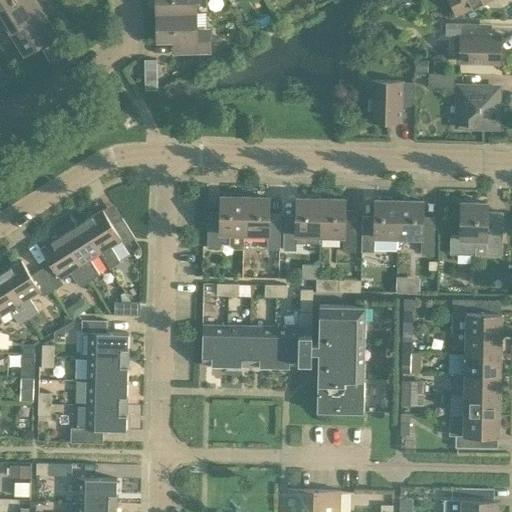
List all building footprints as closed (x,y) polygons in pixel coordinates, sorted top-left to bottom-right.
[(0,35),(41,10),(34,0),(6,0),(0,4),(0,15),(3,20),(0,21),(0,35)] [(155,0),(155,14),(194,13),(193,0),(155,0)] [(449,0),(456,15),(482,3),(480,0),(449,0)] [(41,10),(0,35),(0,41),(4,47),(15,40),(23,53),(55,32),(41,10)] [(194,13),(155,14),(155,40),(179,40),(179,52),(207,52),(207,30),(194,30),(194,13)] [(445,36),(459,36),(459,63),(499,63),(499,37),(491,37),(491,24),(445,23),(445,36)] [(160,57),(148,57),(148,89),(161,89),(160,57)] [(0,85),(8,80),(0,66),(0,85)] [(428,74),(428,87),(453,88),(453,74),(428,74)] [(414,81),(401,81),(369,80),(368,120),(400,121),(401,103),(413,103),(413,102),(414,81)] [(456,85),(455,128),(498,129),(499,86),(456,85)] [(243,249),(243,233),(244,196),(220,195),(219,223),(207,222),(207,247),(219,248),(219,241),(229,241),(229,244),(233,249),(243,249)] [(244,196),(243,233),(267,234),(267,250),(279,250),(280,224),(267,224),(268,197),(244,196)] [(295,235),(319,235),(320,197),(296,197),(295,225),(283,224),(282,250),(294,251),(295,235)] [(320,197),(319,235),(343,236),(343,252),(355,252),(355,226),(343,226),(344,198),(320,197)] [(397,249),(397,237),(398,200),(374,199),(373,226),(361,226),(360,252),(372,252),(373,248),(397,249)] [(398,200),(397,237),(421,238),(421,254),(433,254),(433,228),(421,228),(422,200),(398,200)] [(502,230),(486,229),(487,202),(460,201),(459,238),(451,238),(451,254),(501,256),(502,230)] [(102,209),(81,222),(100,252),(109,267),(120,261),(110,246),(121,239),(124,245),(134,238),(122,218),(112,224),(102,209)] [(81,222),(61,235),(89,280),(99,274),(89,259),(100,252),(81,222)] [(49,263),(40,269),(53,289),(62,283),(59,278),(70,271),(79,286),(89,280),(61,235),(40,248),(49,263)] [(21,260),(0,273),(28,318),(38,312),(29,297),(39,290),(43,296),(53,289),(40,269),(30,275),(21,260)] [(0,322),(2,321),(0,318),(0,314),(9,309),(18,324),(28,318),(0,273),(0,322)] [(400,274),(400,290),(423,291),(424,275),(400,274)] [(356,288),(357,281),(317,280),(317,292),(356,293),(356,288)] [(215,294),(226,294),(226,282),(215,282),(215,294)] [(237,283),(226,282),(226,294),(237,294),(237,283)] [(498,283),(498,291),(509,291),(509,283),(498,283)] [(263,296),(274,296),(274,284),(263,284),(263,296)] [(285,284),(274,284),(274,296),(285,296),(285,284)] [(298,324),(297,360),(310,360),(310,331),(311,288),(299,288),(298,324)] [(452,332),(464,333),(500,333),(501,312),(485,312),(485,300),(453,299),(452,332)] [(115,302),(114,314),(139,314),(139,302),(131,302),(122,302),(115,302)] [(317,302),(317,336),(324,336),(323,380),(316,380),(315,409),(362,409),(364,303),(317,302)] [(80,311),(74,303),(67,308),(73,316),(80,311)] [(402,310),(402,331),(412,332),(412,310),(402,310)] [(82,320),(82,331),(88,331),(87,355),(128,356),(128,334),(106,333),(106,320),(82,320)] [(200,362),(225,363),(225,323),(201,322),(200,362)] [(249,323),(225,323),(225,363),(249,363),(249,323)] [(273,324),(249,323),(249,363),(273,364),(273,324)] [(273,324),(273,364),(297,364),(297,362),(298,324),(273,324)] [(412,332),(402,331),(402,352),(411,352),(412,332)] [(500,333),(464,333),(464,353),(500,354),(500,333)] [(54,344),(42,344),(41,355),(53,355),(54,344)] [(421,352),(411,352),(402,352),(401,373),(420,373),(421,352)] [(34,353),(21,353),(20,377),(33,377),(34,353)] [(500,354),(464,353),(464,374),(500,374),(500,354)] [(53,355),(41,355),(41,366),(53,366),(53,355)] [(87,355),(86,379),(127,380),(128,356),(87,355)] [(500,374),(464,374),(463,394),(499,395),(500,374)] [(86,379),(86,403),(127,404),(127,380),(86,379)] [(401,393),(424,394),(426,394),(426,381),(401,380),(401,393)] [(20,390),(20,399),(32,400),(32,390),(20,390)] [(50,392),(38,392),(38,403),(50,403),(50,392)] [(424,394),(401,393),(401,406),(423,407),(424,394)] [(499,395),(463,394),(463,415),(499,415),(499,395)] [(50,403),(38,403),(37,414),(49,414),(50,403)] [(71,439),(71,441),(102,442),(102,439),(102,430),(126,430),(127,404),(86,403),(85,428),(71,428),(71,439)] [(401,414),(401,435),(416,435),(416,420),(410,420),(410,414),(401,414)] [(499,415),(463,415),(451,414),(450,447),(482,448),(482,436),(498,436),(499,415)] [(11,463),(11,474),(29,474),(29,463),(11,463)] [(47,474),(48,463),(36,463),(36,474),(47,474)] [(75,500),(115,501),(116,476),(76,476),(75,500)] [(444,498),(443,511),(495,511),(496,500),(493,500),(484,500),(485,488),(451,487),(450,499),(444,498)] [(298,511),(339,511),(340,490),(299,489),(298,511)] [(75,500),(75,511),(115,511),(115,501),(75,500)]
